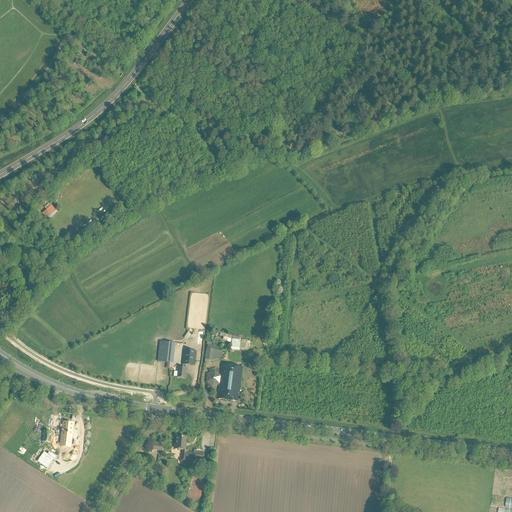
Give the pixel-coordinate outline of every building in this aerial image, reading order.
[(28,153),(29,156),(41,150),(40,147),(32,151),(28,153)] [(47,210),(43,214),(47,219),(56,210),(49,204),(45,208),(47,210)] [(232,341),(231,349),(241,350),(241,348),(247,348),(248,340),(241,339),(242,336),(224,333),(223,340),(232,341)] [(205,359),(213,361),(215,346),(211,346),(212,341),(207,340),(207,345),(208,345),(205,359)] [(173,364),(175,344),(160,342),(157,362),(173,364)] [(178,378),(185,378),(186,368),(186,365),(194,366),(196,351),(184,350),(183,368),(179,367),(178,378)] [(220,385),(218,399),(238,402),(243,367),(223,364),(221,374),(217,373),(217,372),(213,372),(207,374),(206,382),(211,386),(215,387),(220,385)] [(61,443),(60,447),(61,447),(62,443),(70,444),(70,448),(71,444),(73,424),(63,422),(61,443)] [(55,437),(48,436),(47,448),(54,448),(55,437)] [(183,450),(181,462),(203,465),(205,453),(197,452),(197,450),(196,450),(195,450),(194,450),(194,453),(188,452),(188,451),(186,451),(187,443),(185,443),(186,438),(177,437),(176,449),(183,450)] [(153,450),(162,451),(163,444),(154,443),(153,450)]
